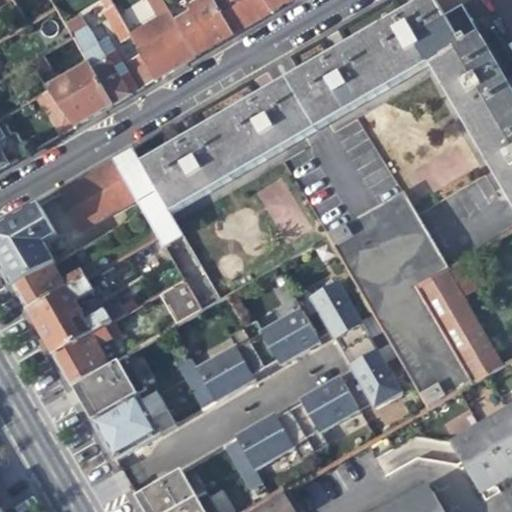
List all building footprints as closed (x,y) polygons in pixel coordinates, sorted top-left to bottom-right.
[(0,0),(0,10),(15,2),(13,0),(0,0)] [(173,73),(196,59),(177,26),(170,15),(171,15),(162,0),(148,0),(161,21),(131,39),(141,55),(156,82),(173,73)] [(169,153),(143,168),(158,194),(170,214),(430,62),(511,199),(511,90),(488,49),(462,5),(445,15),(435,0),(427,0),(405,13),(321,63),(231,116),(169,153)] [(192,18),(177,26),(196,59),(216,48),(234,38),(212,0),(198,0),(201,5),(189,13),(192,18)] [(213,0),(212,0),(234,38),(253,26),(273,14),(265,0),(213,0)] [(265,0),(273,14),(291,4),(297,0),(265,0)] [(131,38),(114,8),(105,12),(123,43),(131,38)] [(75,40),(91,67),(114,107),(130,98),(114,71),(88,28),(73,36),(75,40)] [(60,47),(30,65),(39,77),(67,59),(60,47)] [(141,55),(124,66),(138,93),(156,82),(141,55)] [(124,66),(114,71),(130,98),(134,96),(138,93),(124,66)] [(49,92),(51,93),(76,129),(95,118),(114,107),(91,67),(49,92)] [(38,101),(61,138),(76,129),(51,93),(38,101)] [(359,175),(381,163),(357,120),(336,132),(359,175)] [(0,144),(6,141),(0,130),(0,173),(2,172),(8,169),(0,155),(0,144)] [(126,156),(116,162),(138,199),(141,205),(158,194),(143,168),(133,152),(126,156)] [(82,232),(138,199),(116,162),(60,194),(82,232)] [(431,411),(475,385),(419,292),(452,272),(433,240),(406,193),(329,239),(431,411)] [(58,237),(40,206),(0,228),(0,262),(1,263),(15,288),(53,266),(57,264),(45,245),(58,237)] [(63,282),(53,266),(15,288),(21,299),(31,315),(89,281),(96,277),(99,276),(93,265),(63,282)] [(460,267),(452,272),(419,292),(475,385),(503,369),(462,301),(477,292),(460,267)] [(103,290),(96,277),(89,281),(97,294),(103,290)] [(79,305),(97,294),(89,281),(31,315),(41,332),(56,358),(115,324),(137,312),(139,310),(134,302),(123,309),(121,305),(89,323),(79,305)] [(180,326),(204,313),(186,283),(163,297),(180,326)] [(332,338),(343,355),(371,340),(339,285),(312,300),(309,293),(296,301),(302,312),(319,341),(330,335),(332,338)] [(319,341),(302,312),(264,335),(257,324),(244,331),(267,371),(279,364),(281,368),(286,365),(321,345),(319,341)] [(123,337),(115,324),(56,358),(64,373),(74,389),(110,368),(100,351),(123,337)] [(267,371),(244,331),(230,339),(238,351),(200,373),(216,403),(218,405),(254,385),(257,383),(256,378),(267,371)] [(371,340),(343,355),(354,374),(356,377),(344,384),(361,414),(374,407),(378,413),(405,396),(380,355),(384,353),(376,337),(371,340)] [(127,358),(110,368),(74,389),(82,403),(104,441),(118,465),(162,438),(161,436),(170,430),(162,417),(153,423),(140,400),(148,395),(127,358)] [(204,411),(216,403),(200,373),(191,361),(180,368),(204,411)] [(323,437),(361,414),(344,384),(342,380),(305,401),(302,403),(304,407),(292,414),(310,445),(316,456),(330,449),(323,437)] [(511,407),(451,444),(481,496),(511,478),(511,407)] [(310,445),(292,414),(280,421),(277,417),(275,419),(237,440),(239,443),(264,484),(265,486),(279,479),(271,468),(310,445)] [(264,484),(239,443),(226,450),(251,492),(264,484)] [(214,511),(206,498),(200,501),(184,473),(138,500),(144,510),(144,511),(214,511)] [(444,511),(430,486),(385,511),(444,511)] [(300,511),(289,494),(258,511),(300,511)]
